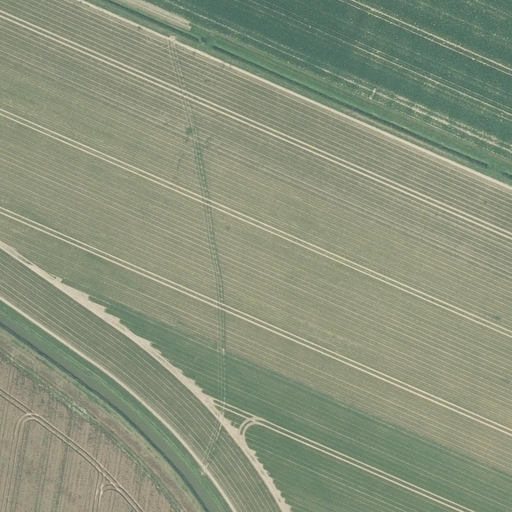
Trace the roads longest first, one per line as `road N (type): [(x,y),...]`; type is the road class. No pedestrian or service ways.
road 1 (track): [(124,0),(511,168)]
road 2 (track): [(0,331),(142,440),(201,511)]
